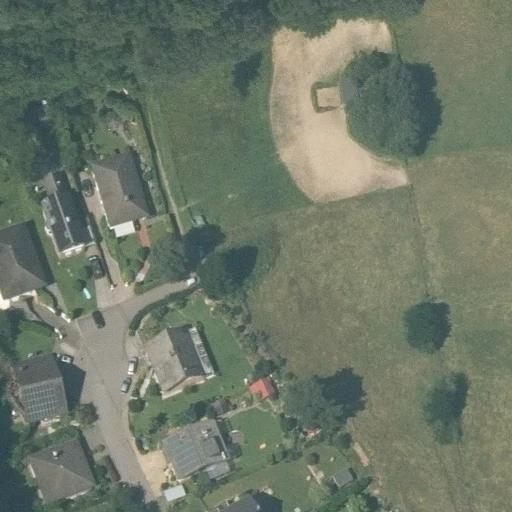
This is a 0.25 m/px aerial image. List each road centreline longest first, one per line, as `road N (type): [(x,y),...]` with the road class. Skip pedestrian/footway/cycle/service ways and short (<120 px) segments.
road 1 (track): [(180,286),(192,272),(190,259),(124,0)]
road 2 (residential): [(148,511),(109,423),(105,358),(125,311),(180,286)]
